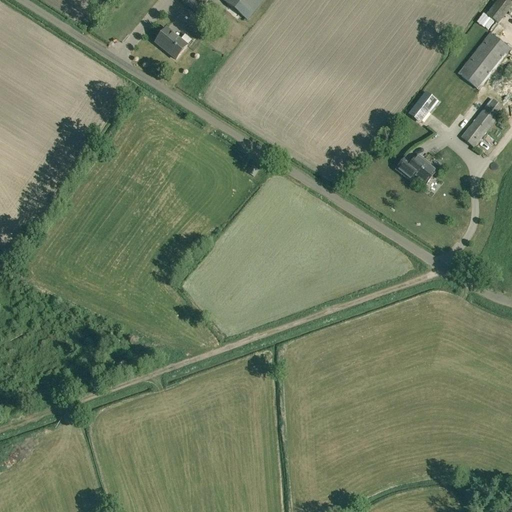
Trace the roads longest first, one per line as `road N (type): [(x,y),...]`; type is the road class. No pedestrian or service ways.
road 1 (unclassified): [(511,304),(443,272),(19,0)]
road 2 (track): [(443,272),(0,431)]
